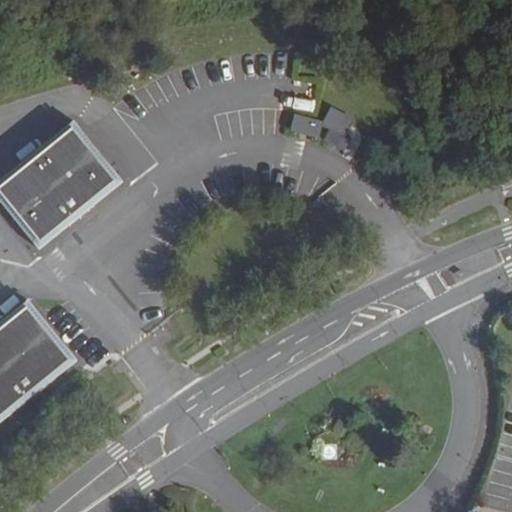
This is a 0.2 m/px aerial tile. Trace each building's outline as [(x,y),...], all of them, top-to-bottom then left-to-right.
[(302,108),(300,128),(305,129),(324,132),(328,112),(302,108)] [(129,187),(78,122),(0,186),(0,202),(44,255),(129,187)] [(300,128),(300,123),(271,123),(271,140),(271,142),(299,142),(300,128)] [(305,129),(302,144),(330,148),(333,133),(324,132),(305,129)] [(35,300),(0,327),(0,423),(2,426),(83,362),(35,300)]
